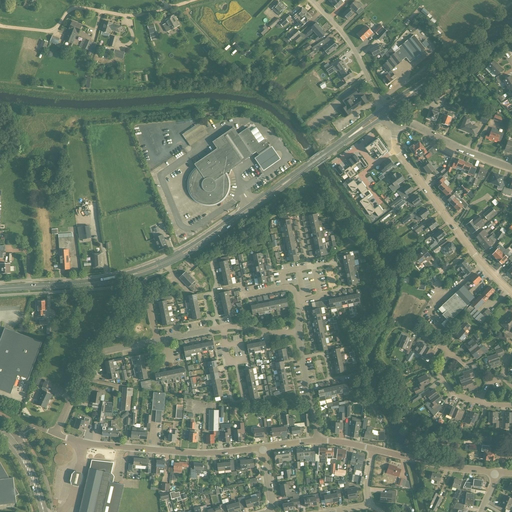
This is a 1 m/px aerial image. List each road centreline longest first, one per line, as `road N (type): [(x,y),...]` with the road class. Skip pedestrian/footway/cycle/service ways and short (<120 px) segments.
road 1 (primary): [(0,289),(87,283),(159,264),(345,139)]
road 2 (unclassified): [(263,447),(186,452),(55,433)]
road 3 (track): [(0,26),(51,30),(75,7),(133,15),(194,0)]
road 4 (residential): [(511,292),(396,147)]
road 5 (residential): [(55,433),(95,354),(156,340)]
road 6 (unclassified): [(495,471),(372,449)]
road 7 (tertiary): [(511,167),(415,124),(396,125)]
road 8 (unclassified): [(379,100),(352,47),(311,0)]
